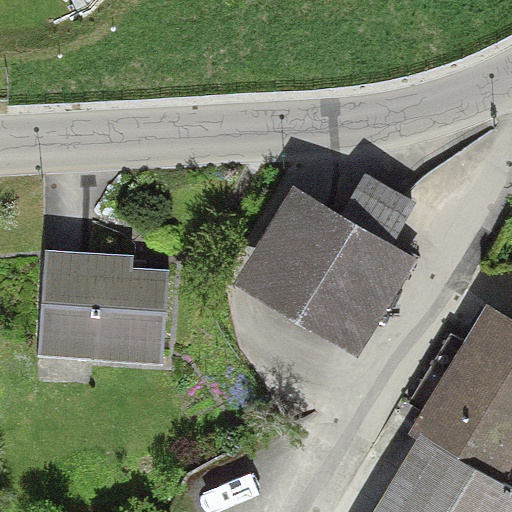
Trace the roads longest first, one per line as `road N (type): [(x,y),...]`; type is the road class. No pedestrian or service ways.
road 1 (tertiary): [(0,146),(402,124),(511,89)]
road 2 (residential): [(300,511),(511,154)]
